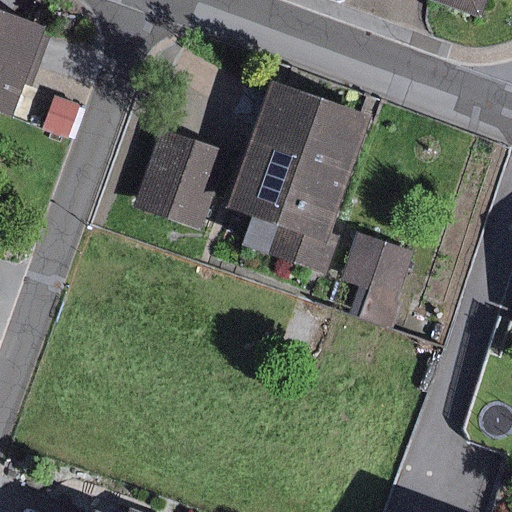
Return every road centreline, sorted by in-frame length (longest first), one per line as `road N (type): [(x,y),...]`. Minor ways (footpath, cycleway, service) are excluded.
road 1 (residential): [(146,0),(0,414)]
road 2 (residential): [(195,0),(511,116)]
road 3 (residential): [(511,207),(411,511)]
